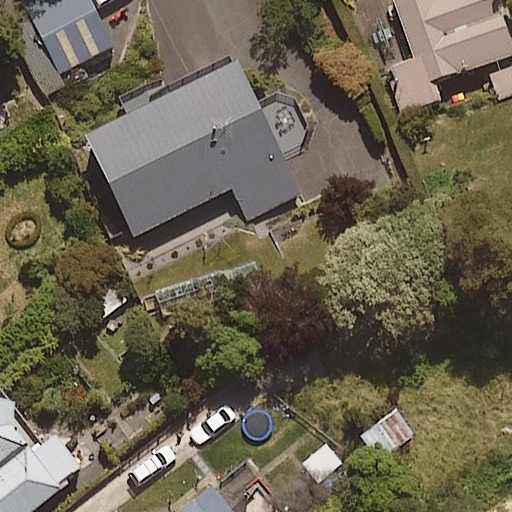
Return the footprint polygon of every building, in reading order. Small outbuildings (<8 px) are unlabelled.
[(0,0),(0,24),(40,102),(68,88),(62,77),(111,51),(84,0),(45,0),(21,13),(14,0),(0,0)] [(511,56),(511,54),(490,0),(412,0),(392,8),(414,64),(388,75),(405,117),(441,103),(434,87),(511,56)] [(298,194),(231,72),(84,154),(135,247),(232,193),(247,221),(298,194)] [(19,425),(0,401),(0,511),(39,511),(81,478),(53,443),(29,462),(7,434),(19,425)] [(414,440),(398,417),(364,441),(379,463),(414,440)] [(227,511),(212,492),(187,511),(227,511)]
